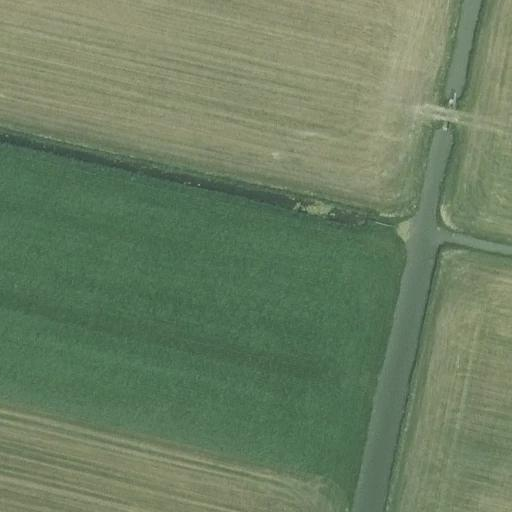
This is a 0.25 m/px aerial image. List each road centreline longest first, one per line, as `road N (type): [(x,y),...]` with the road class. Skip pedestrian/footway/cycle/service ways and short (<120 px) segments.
road 1 (track): [(426,111),(409,196),(383,222),(388,250),(332,511)]
road 2 (track): [(511,130),(374,99),(183,79)]
